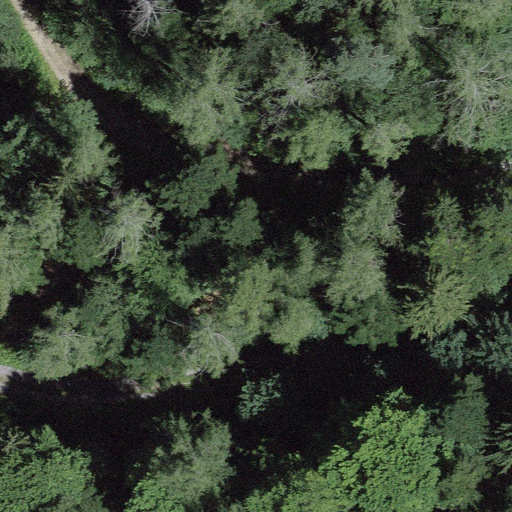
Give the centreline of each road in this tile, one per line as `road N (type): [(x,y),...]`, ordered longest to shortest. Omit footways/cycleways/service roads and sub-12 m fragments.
road 1 (track): [(511,170),(427,188),(360,190),(242,170),(102,121),(71,86),(22,0)]
road 2 (track): [(0,373),(90,390),(250,378),(511,314)]
